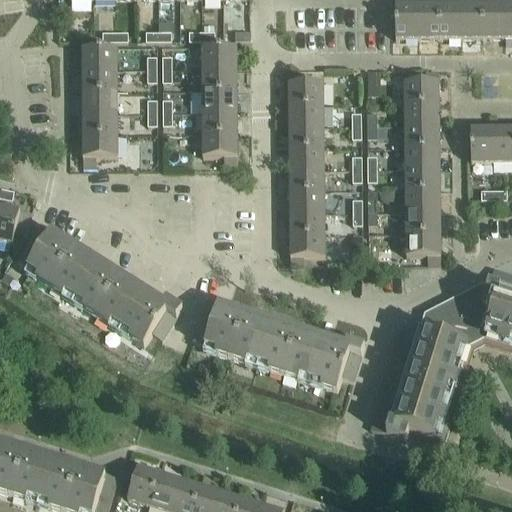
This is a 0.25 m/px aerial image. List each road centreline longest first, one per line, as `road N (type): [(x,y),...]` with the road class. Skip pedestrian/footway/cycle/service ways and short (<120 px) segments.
road 1 (residential): [(263,291),(180,262),(31,189),(6,57),(32,0)]
road 2 (residential): [(511,488),(353,440),(389,317)]
road 3 (residential): [(263,291),(263,69)]
road 4 (residential): [(263,69),(458,66)]
road 5 (residential): [(389,317),(511,253)]
road 6 (residential): [(389,317),(263,291)]
